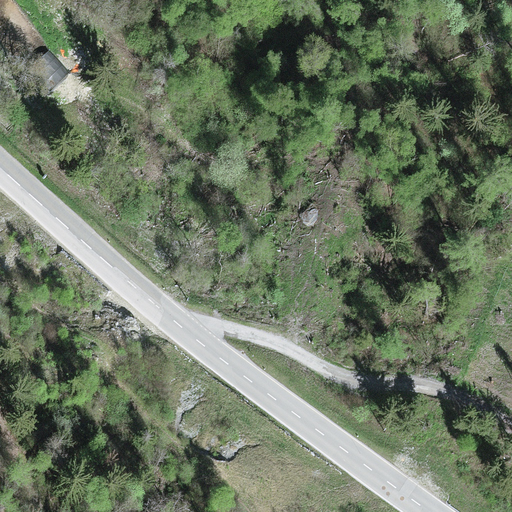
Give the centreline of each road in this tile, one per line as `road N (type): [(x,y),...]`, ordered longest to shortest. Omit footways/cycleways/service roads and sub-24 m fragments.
road 1 (tertiary): [(430,511),(219,357),(0,167)]
road 2 (track): [(172,318),(282,344),(331,372),(456,395),(511,427)]
